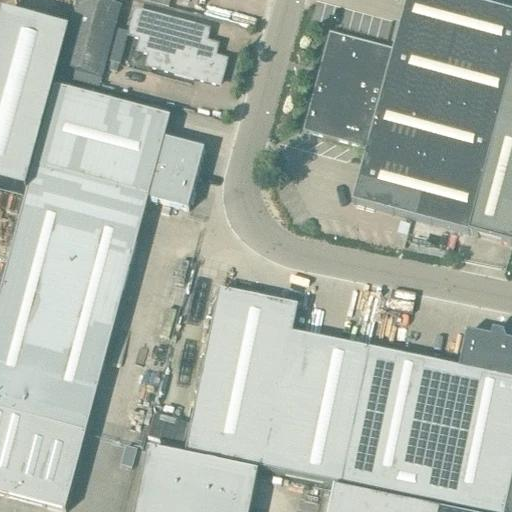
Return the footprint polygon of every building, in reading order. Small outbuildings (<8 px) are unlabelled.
[(61,72),(59,79),(98,89),(99,83),(105,63),(114,31),(119,13),(121,5),(122,0),(80,0),(80,2),(61,72)] [(132,0),(149,4),(169,9),(171,0),(178,0),(190,3),(190,0),(132,0)] [(354,205),(471,236),(511,247),(511,15),(453,0),(408,0),(395,52),(330,35),(322,66),(326,67),(320,90),(316,89),(304,133),(368,151),(354,205)] [(137,14),(131,38),(143,41),(139,54),(151,57),(148,69),(173,76),(185,79),(198,82),(198,81),(206,83),(209,82),(210,85),(218,87),(221,85),(223,78),(221,75),(224,73),(226,66),(224,62),(217,60),(215,58),(217,50),(215,47),(208,45),(206,42),(208,35),(206,32),(199,30),(184,26),(161,20),(137,14)] [(0,188),(28,196),(35,172),(56,91),(55,91),(70,34),(3,16),(0,26),(0,188)] [(0,496),(57,511),(67,511),(86,437),(102,379),(149,203),(189,213),(205,153),(165,143),(171,121),(151,116),(113,106),(56,91),(35,172),(28,196),(28,198),(0,301),(0,496)] [(220,294),(186,456),(458,511),(511,511),(511,344),(507,343),(504,335),(493,333),(491,340),(467,335),(460,372),(293,337),(298,310),(220,294)] [(126,448),(120,468),(132,471),(137,451),(126,448)] [(136,511),(251,511),(259,476),(149,453),(136,511)] [(433,511),(335,492),(330,511),(433,511)]
